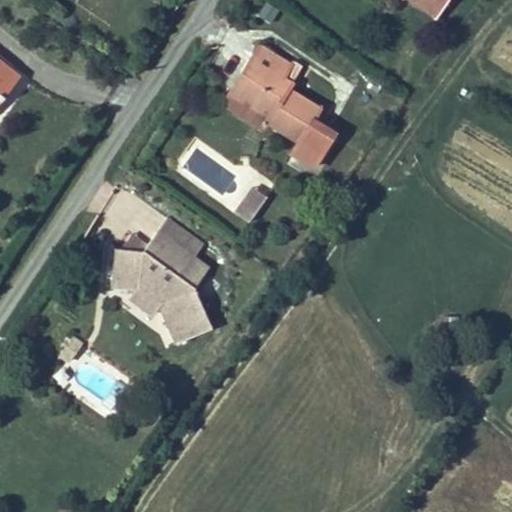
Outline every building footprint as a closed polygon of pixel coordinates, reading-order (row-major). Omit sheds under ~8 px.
[(284,55),(253,36),(224,83),(263,107),(259,114),(290,132),(281,147),(303,160),(324,125),(303,112),(311,98),(283,81),(287,74),(276,67),(284,55)] [(263,107),(224,83),(217,95),(256,120),(259,114),(263,107)] [(247,225),(265,196),(249,186),(231,215),(247,225)] [(151,224),(143,238),(140,243),(116,241),(103,240),(98,278),(130,282),(159,299),(175,338),(209,323),(192,282),(205,261),(151,224)] [(143,238),(126,227),(116,241),(140,243),(143,238)] [(159,299),(130,282),(124,291),(153,309),(159,299)] [(51,353),(56,345),(62,334),(53,329),(42,348),(51,353)]
